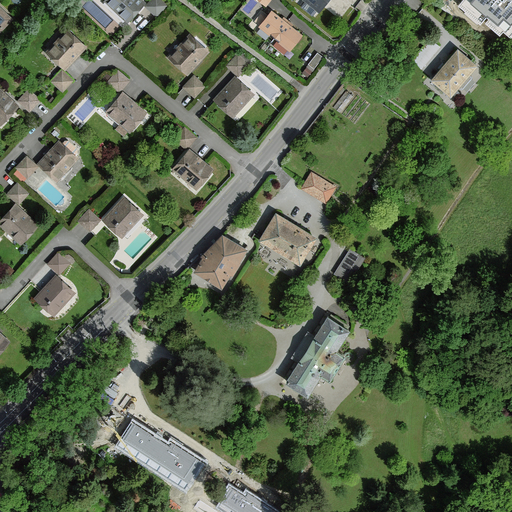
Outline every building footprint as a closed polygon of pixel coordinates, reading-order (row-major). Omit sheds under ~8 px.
[(107,0),(128,19),(143,3),(139,0),(107,0)] [(167,5),(161,0),(151,0),(146,6),(157,16),(167,5)] [(308,0),(320,8),(326,0),(308,0)] [(502,29),(511,33),(511,0),(460,0),(460,2),(487,16),(502,29)] [(0,32),(12,20),(0,8),(0,32)] [(261,26),(275,37),(287,23),(272,12),(261,26)] [(301,35),(287,23),(275,37),(290,49),(301,35)] [(69,31),(49,52),(65,67),(79,52),(85,46),(69,31)] [(191,36),(172,57),(188,72),(207,51),(191,36)] [(436,54),(442,45),(430,37),(414,60),(432,71),(441,57),(436,54)] [(458,49),(433,79),(452,95),(477,65),(458,49)] [(324,57),(318,52),(309,64),(315,69),(324,57)] [(249,65),(238,54),(228,65),(239,75),(249,65)] [(63,70),(52,81),(63,91),(74,80),(63,70)] [(118,70),(109,82),(120,91),(130,80),(118,70)] [(205,86),(194,76),(184,86),(195,97),(205,86)] [(236,78),(217,99),(233,114),(252,93),(236,78)] [(40,100),(29,90),(19,101),(30,111),(40,100)] [(0,91),(0,120),(2,122),(17,106),(0,91)] [(123,95),(109,110),(130,129),(145,113),(137,106),(123,95)] [(197,137),(185,128),(176,138),(187,148),(197,137)] [(65,140),(62,144),(75,156),(78,152),(78,149),(69,140),(65,140)] [(60,143),(41,164),(57,178),(76,157),(75,156),(62,144),(60,143)] [(190,151),(176,168),(197,186),(211,170),(205,164),(190,151)] [(38,166),(27,156),(17,167),(28,177),(38,166)] [(313,173),(304,188),(326,202),(335,187),(313,173)] [(29,193),(18,183),(8,193),(19,204),(29,193)] [(141,213),(125,199),(106,220),(122,234),(141,213)] [(16,206),(1,222),(21,241),(36,225),(16,206)] [(100,220),(90,210),(80,220),(91,231),(100,220)] [(312,236),(277,215),(262,239),(297,260),(312,236)] [(197,269),(196,270),(222,286),(230,274),(231,274),(246,250),(223,235),(203,257),(204,258),(197,269)] [(355,278),(364,252),(349,247),(339,273),(355,278)] [(59,252),(49,264),(60,274),(70,263),(59,252)] [(204,258),(203,257),(202,256),(192,265),(197,269),(204,258)] [(42,293),(38,298),(54,312),(73,292),(57,277),(42,293)] [(346,330),(323,315),(281,383),(304,397),(317,376),(327,381),(343,356),(334,350),(346,330)]
